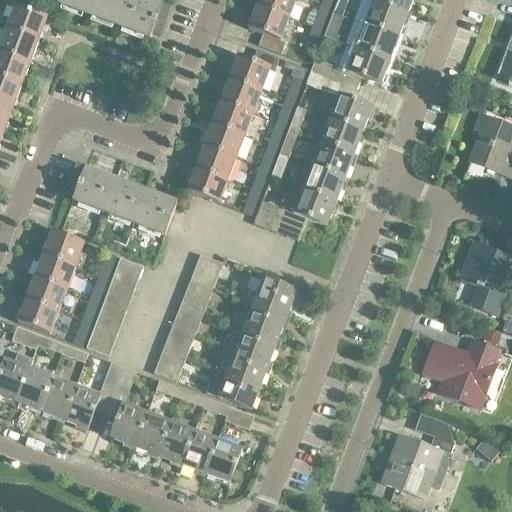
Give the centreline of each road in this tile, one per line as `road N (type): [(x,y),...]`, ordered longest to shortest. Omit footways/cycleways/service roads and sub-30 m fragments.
road 1 (residential): [(0,247),(56,110),(157,147),(216,0)]
road 2 (residential): [(258,511),(387,180)]
road 3 (residential): [(331,511),(447,203)]
road 4 (residential): [(186,511),(0,443)]
road 5 (residential): [(387,180),(455,0)]
